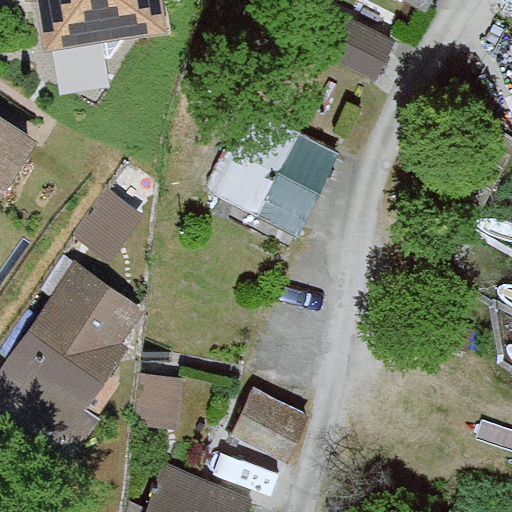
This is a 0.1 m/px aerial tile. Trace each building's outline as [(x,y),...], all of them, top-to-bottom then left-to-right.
[(190,0),(54,0),(66,58),(197,31),(190,0)] [(417,0),(433,9),(438,0),(417,0)] [(371,74),(394,36),(355,13),(332,50),(371,74)] [(0,231),(68,156),(0,98),(0,231)] [(252,107),(212,202),(308,243),(348,148),(252,107)] [(77,228),(110,252),(142,208),(109,184),(77,228)] [(166,310),(85,255),(0,379),(0,422),(61,464),(166,310)] [(258,384),(236,441),(293,463),(315,407),(258,384)] [(257,511),(262,501),(168,466),(151,511),(257,511)]
